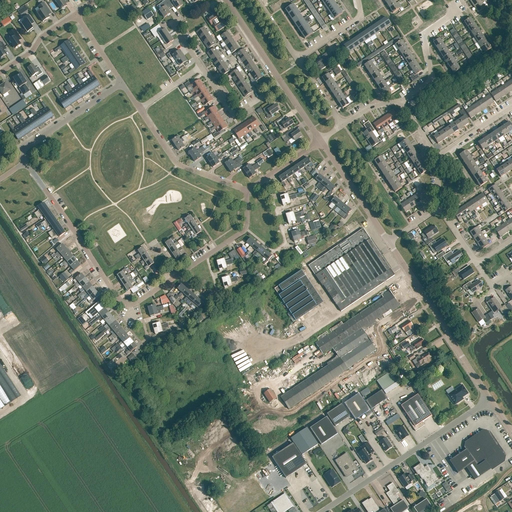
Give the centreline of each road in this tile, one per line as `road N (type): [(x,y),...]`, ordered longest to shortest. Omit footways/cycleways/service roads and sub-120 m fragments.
road 1 (residential): [(489,399),(322,511)]
road 2 (unclassified): [(489,399),(388,241)]
road 3 (residential): [(124,304),(25,163)]
road 4 (residential): [(246,189),(177,164),(139,109)]
road 5 (residential): [(25,163),(23,148),(121,82)]
road 6 (residential): [(400,101),(430,81),(422,34),(454,12)]
road 7 (unclassified): [(388,241),(320,141)]
road 8 (residential): [(265,177),(285,243),(273,251),(244,228)]
